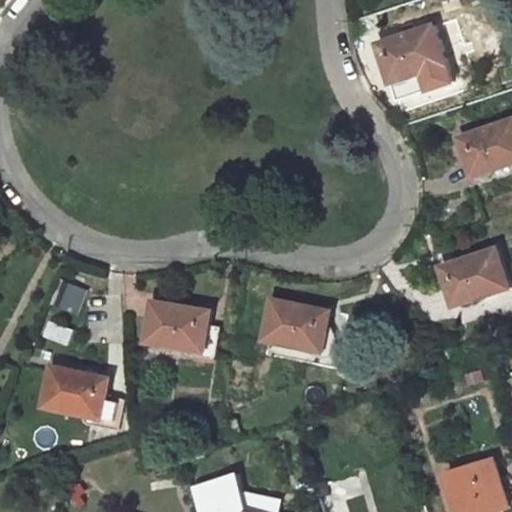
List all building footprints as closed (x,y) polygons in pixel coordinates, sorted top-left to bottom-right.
[(386,65),(392,84),(402,81),(403,82),(449,66),(436,27),(386,43),(393,63),(386,65)] [(511,165),(511,122),(468,137),(474,156),(467,157),(475,178),(511,165)] [(456,307),(511,290),(499,250),(450,265),(456,287),(450,289),(456,307)] [(269,340),(323,350),(328,330),(321,330),(325,309),(276,301),(269,340)] [(146,344),(215,356),(220,328),(205,326),(206,312),(153,302),(146,344)] [(43,407),(99,421),(105,401),(98,400),(104,378),(53,366),(43,407)] [(493,511),(511,506),(511,499),(499,459),(479,465),(478,465),(451,473),(463,511),(493,511)]
